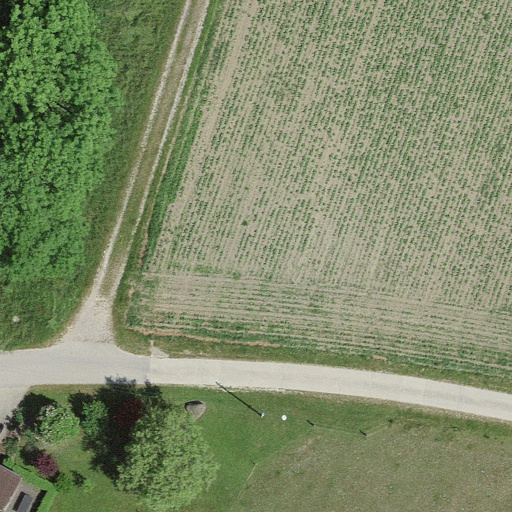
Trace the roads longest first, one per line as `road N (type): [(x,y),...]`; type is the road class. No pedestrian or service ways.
road 1 (track): [(94,363),(216,0)]
road 2 (track): [(511,399),(330,362),(171,361)]
road 3 (residential): [(0,370),(171,361)]
